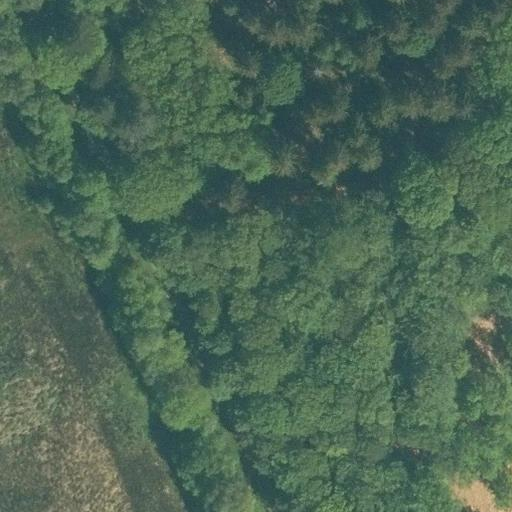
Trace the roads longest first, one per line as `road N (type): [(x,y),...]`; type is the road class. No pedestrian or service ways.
road 1 (unclassified): [(275,511),(26,0)]
road 2 (track): [(511,180),(126,206)]
